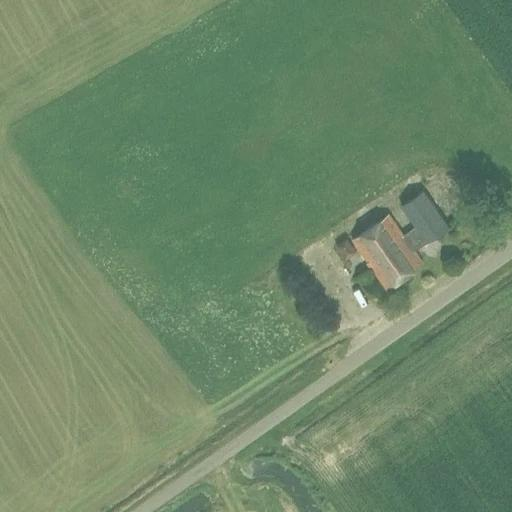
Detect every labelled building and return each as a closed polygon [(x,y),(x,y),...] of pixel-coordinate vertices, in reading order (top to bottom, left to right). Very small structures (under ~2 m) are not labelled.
[(313,50),(366,15),(355,0),(309,0),(275,23),(284,37),(244,63),(263,92),(290,74),(286,68),(313,51),(313,50)] [(378,0),(398,26),(418,12),(413,5),(420,0),(419,0),(378,0)] [(191,2),(138,28),(145,40),(197,14),(191,2)] [(197,84),(157,110),(181,147),(244,106),(234,91),(243,85),(235,73),(203,94),(197,84)] [(257,127),(315,222),(417,161),(370,83),(345,98),(334,80),(257,127)] [(85,117),(103,106),(95,93),(77,104),(85,117)] [(23,158),(51,144),(40,122),(12,137),(23,158)] [(387,289),(423,264),(414,251),(476,208),(451,172),(424,190),(353,239),(387,289)] [(215,218),(186,238),(193,249),(179,259),(185,269),(229,239),(215,218)] [(256,245),(264,257),(279,248),(271,236),(256,245)]
